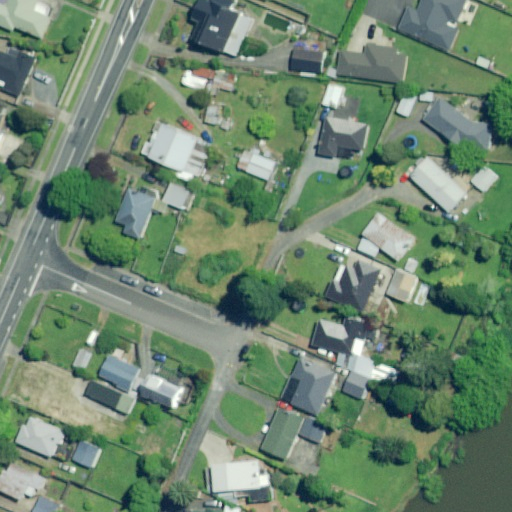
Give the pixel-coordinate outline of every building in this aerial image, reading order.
[(45,39),(53,19),(50,18),(55,7),(40,0),(39,0),(11,0),(10,5),(0,0),(0,24),(16,31),(17,27),(45,39)] [(238,1),(236,0),(215,0),(215,2),(208,0),(203,0),(196,20),(203,23),(197,39),(241,56),(255,19),(234,11),(238,1)] [(480,5),(467,0),(424,0),(420,11),(410,7),(401,29),(453,51),(465,23),(471,26),(480,5)] [(346,75),(345,81),(356,83),(357,76),(408,83),(412,57),(398,55),(399,49),(369,45),(367,55),(343,51),(341,69),(330,67),(328,78),(338,79),(339,74),(346,75)] [(326,53),(296,49),(294,71),(324,74),(326,53)] [(19,59),(0,50),(0,86),(23,97),(39,58),(23,51),(19,59)] [(345,90),(331,85),(324,104),(338,109),(345,90)] [(419,97),(407,92),(399,112),(410,117),(419,97)] [(358,100),(344,97),(340,120),(329,118),(322,154),(339,157),(341,146),(366,151),(371,125),(354,122),(358,100)] [(478,122),(443,97),(426,120),(467,149),(495,153),(499,125),(478,122)] [(179,168),(176,175),(193,182),(197,175),(200,176),(208,159),(218,159),(219,140),(202,139),(161,121),(156,131),(159,132),(154,144),(150,142),(145,154),(179,168)] [(30,136),(21,132),(15,147),(24,151),(30,136)] [(279,163),(246,150),(239,167),(272,181),(279,163)] [(470,193),(431,158),(414,177),(453,212),(470,193)] [(500,177),(486,166),(473,181),(487,192),(500,177)] [(191,194),(172,186),(166,201),(185,208),(191,194)] [(171,203),(158,199),(132,190),(129,199),(119,196),(114,212),(122,214),(119,222),(130,225),(127,234),(145,240),(155,209),(168,214),(171,203)] [(384,247),(403,261),(418,240),(382,213),(366,235),(361,250),(380,256),(383,247),(384,247)] [(383,265),(365,257),(358,270),(346,264),(330,296),(373,317),(388,287),(381,283),(388,268),(383,265)] [(414,275),(406,271),(402,269),(391,295),(412,304),(423,278),(414,275)] [(354,373),(374,379),(398,387),(403,371),(380,364),(380,361),(364,356),(375,323),(352,315),(348,327),(342,325),(345,317),(332,313),(330,321),(325,320),(317,344),(344,353),(340,365),(355,370),(354,373)] [(94,353),(85,349),(76,366),(85,370),(94,353)] [(143,369),(112,355),(102,379),(140,395),(147,379),(140,376),(143,369)] [(341,375),(302,358),(284,399),(295,404),(323,416),(341,375)] [(77,383),(52,371),(36,405),(91,430),(97,417),(68,403),(77,383)] [(374,379),(354,373),(348,393),(367,399),(374,379)] [(186,389),(154,375),(145,395),(177,409),(186,389)] [(138,400),(97,380),(90,394),(131,414),(138,400)] [(330,427),(284,407),(266,449),(292,460),(302,434),(324,443),(330,427)] [(68,432),(32,416),(21,442),(57,458),(68,432)] [(104,449),(84,440),(75,460),(96,469),(104,449)] [(266,475),(265,462),(219,465),(220,492),(254,490),(255,503),(275,501),(273,475),(266,475)] [(42,481),(11,466),(0,489),(25,500),(28,493),(35,496),(42,481)] [(61,511),(64,505),(44,496),(36,511),(61,511)]
